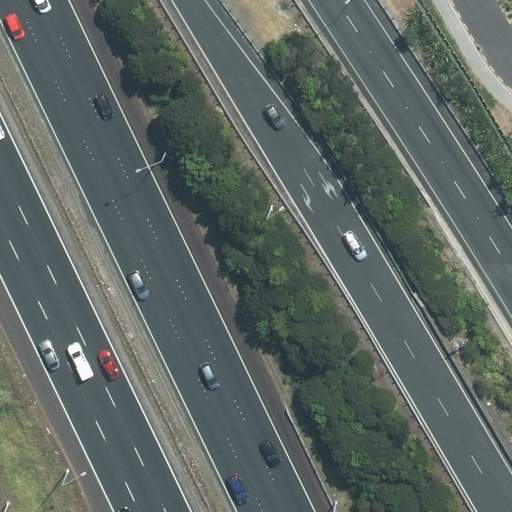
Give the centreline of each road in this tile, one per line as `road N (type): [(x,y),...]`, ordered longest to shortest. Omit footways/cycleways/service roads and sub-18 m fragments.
road 1 (motorway): [(202,0),(509,511)]
road 2 (motorway): [(16,0),(263,511)]
road 3 (motorway): [(168,511),(0,156)]
